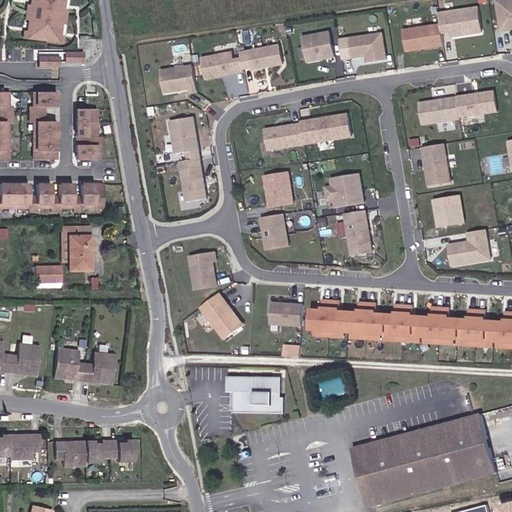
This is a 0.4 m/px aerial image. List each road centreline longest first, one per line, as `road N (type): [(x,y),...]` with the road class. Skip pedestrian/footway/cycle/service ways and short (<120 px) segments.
road 1 (residential): [(382,82),(246,105),(230,115),(220,139),(231,223)]
road 2 (residential): [(231,223),(244,259),(262,275),(414,285)]
road 3 (residential): [(382,82),(414,285)]
road 4 (tertiary): [(114,72),(145,238)]
road 5 (tertiary): [(145,238),(163,392)]
road 6 (residential): [(0,401),(103,417),(150,411)]
road 7 (residential): [(79,511),(80,499),(198,495)]
road 8 (residential): [(511,67),(382,82)]
